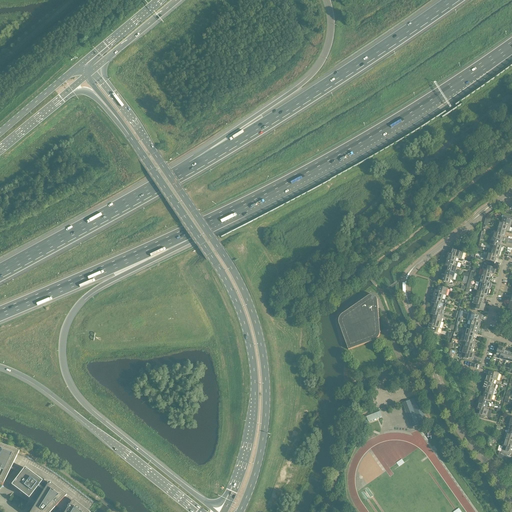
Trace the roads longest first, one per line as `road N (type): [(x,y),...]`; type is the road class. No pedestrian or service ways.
road 1 (primary): [(239,511),(265,414),(254,319),(219,250),(91,71)]
road 2 (primary): [(111,111),(216,263),(243,319),(253,423),(223,511)]
road 3 (motorway): [(215,511),(78,399),(60,352),(66,320),(83,297),(191,229)]
road 4 (motorway): [(191,229),(360,142),(511,45)]
road 5 (motorway): [(453,0),(190,169)]
road 6 (motorway): [(0,366),(41,386),(197,511)]
road 7 (motorway): [(327,0),(331,30),(315,71),(190,169)]
road 8 (motorway): [(190,169),(0,274)]
road 9 (tertiary): [(428,359),(407,275),(506,194)]
road 10 (motorway): [(0,313),(191,229)]
